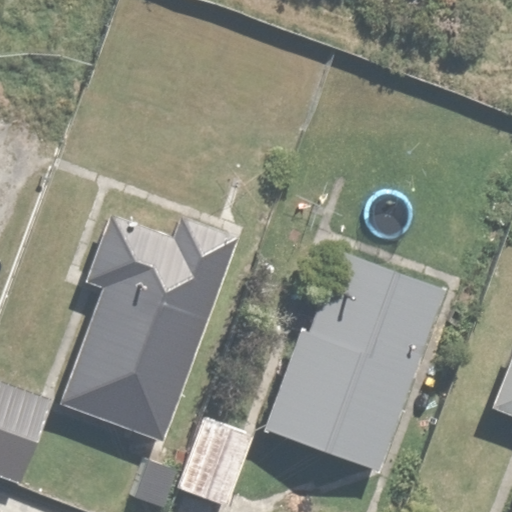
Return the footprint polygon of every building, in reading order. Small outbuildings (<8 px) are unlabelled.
[(150,436),(228,237),(177,217),(169,237),(104,211),(76,281),(96,289),(53,397),(150,436)] [(435,293),(329,251),(261,425),(367,466),(435,293)] [(511,511),(511,330),(481,404),(511,416),(511,490),(502,511),(511,511)] [(44,395),(0,379),(0,480),(12,484),(44,395)] [(174,485),(219,501),(246,426),(201,410),(174,485)]
